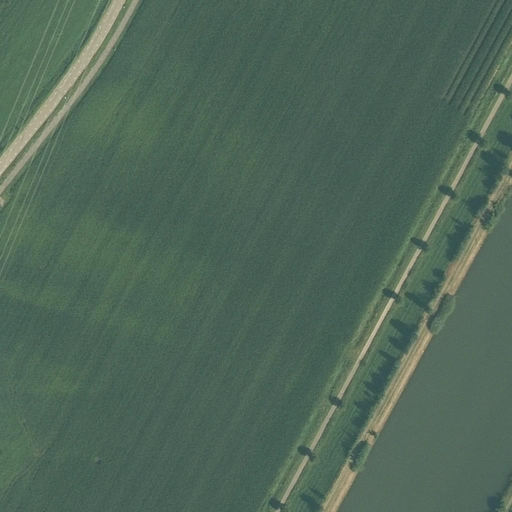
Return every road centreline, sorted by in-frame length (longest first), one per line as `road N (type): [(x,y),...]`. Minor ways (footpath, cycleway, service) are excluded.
road 1 (unclassified): [(279,511),(511,81)]
road 2 (tertiary): [(0,169),(100,39),(120,0)]
